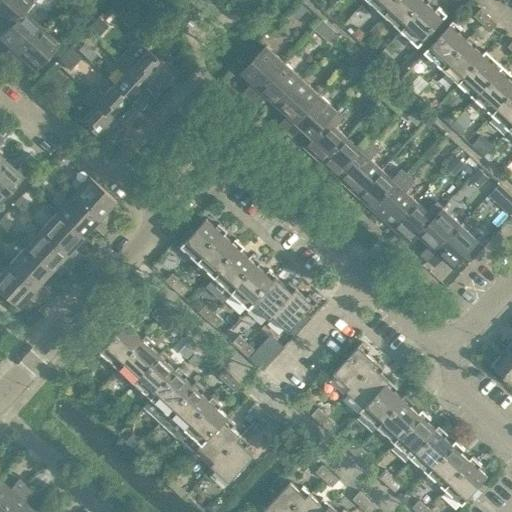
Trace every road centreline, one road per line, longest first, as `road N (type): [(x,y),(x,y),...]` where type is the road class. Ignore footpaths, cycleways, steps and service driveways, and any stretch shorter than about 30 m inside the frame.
road 1 (residential): [(162,219),(214,168),(242,168),(442,348)]
road 2 (residential): [(0,397),(162,219)]
road 3 (residential): [(162,219),(71,135),(0,98)]
road 4 (residential): [(110,511),(0,410)]
